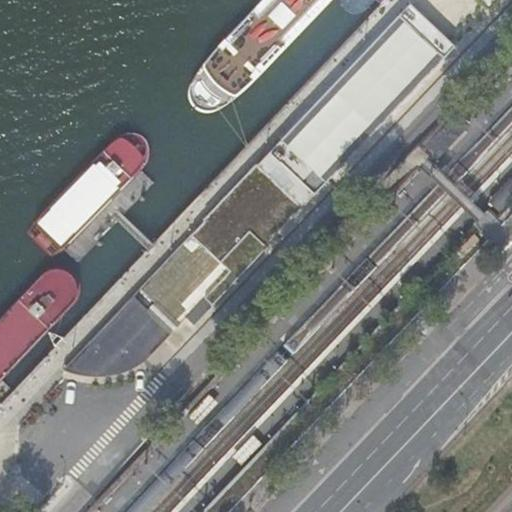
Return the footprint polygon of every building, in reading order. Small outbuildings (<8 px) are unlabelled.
[(328,0),(264,0),(201,67),(193,82),(190,90),(192,101),(197,107),(203,110),(212,111),(220,108),(235,97),(328,0)] [(471,135),(464,128),(431,161),(438,168),(471,135)] [(27,234),(53,258),(61,251),(147,160),(149,151),(148,146),(146,140),(140,136),(132,134),(124,135),(116,138),(108,145),(34,223),(27,234)] [(511,180),(491,205),(504,216),(511,207),(511,180)] [(361,221),(353,213),(329,238),(338,246),(361,221)] [(142,356),(220,271),(182,235),(59,367),(80,372),(100,373),(115,370),(128,365),(142,356)] [(0,381),(76,302),(79,292),(78,283),(75,278),(70,272),(63,269),(56,270),(50,271),(43,276),(0,320),(0,381)]
